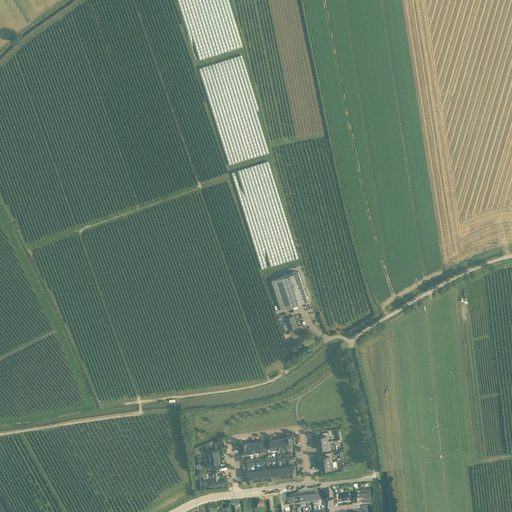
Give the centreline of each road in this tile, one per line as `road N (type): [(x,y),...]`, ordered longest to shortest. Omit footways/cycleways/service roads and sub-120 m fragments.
road 1 (unclassified): [(511,255),(460,274),(351,341),(375,461)]
road 2 (track): [(141,402),(268,382),(326,339)]
road 3 (residential): [(308,483),(301,432),(291,428),(232,439),(237,493)]
